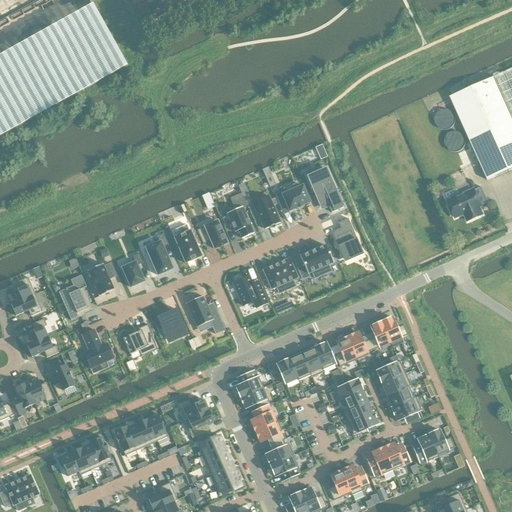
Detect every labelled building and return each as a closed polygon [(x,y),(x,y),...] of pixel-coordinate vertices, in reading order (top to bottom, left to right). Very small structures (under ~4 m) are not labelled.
[(511,69),(494,78),(511,118),(511,69)] [(511,118),(494,78),(450,98),(487,181),(511,169),(511,118)] [(318,175),(308,180),(320,207),(328,204),(332,213),(343,208),(326,169),(317,173),(318,175)] [(272,176),(266,179),(270,188),(274,186),(273,184),(275,183),(272,176)] [(303,186),(282,195),(289,212),(297,208),(302,206),(310,203),(303,186)] [(474,190),(448,202),(450,206),(448,207),(451,214),(453,214),(455,218),(464,214),(468,221),(482,215),(479,207),(481,206),(488,203),(481,187),(474,190)] [(215,206),(209,193),(202,196),(208,209),(215,206)] [(269,197),(253,204),(264,229),(280,222),(273,207),(270,201),(269,197)] [(242,207),(227,214),(235,233),(238,231),(242,239),(254,234),(242,207)] [(342,232),(333,236),(342,255),(341,256),(345,263),(363,255),(360,247),(359,247),(355,238),(348,220),(348,219),(338,223),(338,224),(339,224),(339,225),(342,232)] [(217,222),(197,231),(203,245),(211,241),(212,244),(214,250),(227,244),(217,222)] [(181,235),(174,238),(185,264),(201,257),(190,231),(189,232),(186,226),(178,229),(181,235)] [(159,243),(146,248),(158,276),(172,269),(163,248),(168,245),(163,234),(157,237),(159,243)] [(302,262),(296,265),(302,280),(309,277),(308,274),(312,273),(315,279),(331,272),(328,266),(333,263),(325,246),(300,257),(302,262)] [(106,249),(101,251),(104,258),(109,256),(106,249)] [(135,262),(122,268),(130,288),(144,282),(137,266),(143,263),(139,254),(133,257),(135,262)] [(263,270),(262,270),(263,271),(271,289),(271,290),(272,290),(272,289),(276,288),(279,294),(295,287),(293,280),(297,279),(298,278),(297,277),(289,260),(290,260),(289,259),(288,259),(264,270),(263,270)] [(103,265),(87,272),(88,272),(99,296),(98,297),(99,297),(114,290),(113,290),(109,280),(116,277),(111,264),(103,267),(103,266),(103,265)] [(73,286),(58,293),(71,321),(82,316),(81,315),(85,313),(93,309),(84,288),(86,287),(81,276),(86,287),(76,291),(74,286),(73,286)] [(249,276),(233,283),(243,306),(253,302),(256,308),(268,303),(259,281),(253,284),(249,276)] [(19,289),(6,294),(11,306),(35,295),(28,278),(16,283),(19,289)] [(35,295),(11,306),(16,316),(28,311),(31,317),(43,312),(35,295)] [(203,297),(186,304),(197,328),(210,322),(215,335),(225,330),(215,308),(209,311),(203,297)] [(282,305),(275,309),(277,314),(285,311),(282,305)] [(168,314),(158,318),(166,337),(170,335),(172,340),(178,338),(187,334),(177,310),(168,314)] [(382,322),(381,323),(391,345),(402,340),(401,338),(407,335),(403,325),(397,328),(392,318),(390,319),(381,322),(382,322)] [(35,330),(22,336),(27,347),(48,338),(44,328),(47,326),(44,319),(32,325),(35,330)] [(375,338),(369,340),(373,350),(390,343),(390,345),(391,345),(381,323),(372,326),(370,327),(375,338)] [(135,333),(123,338),(130,355),(139,351),(142,357),(157,350),(152,337),(153,337),(148,325),(137,330),(139,333),(136,334),(135,333)] [(94,330),(82,336),(89,351),(84,354),(90,369),(99,366),(101,371),(108,368),(106,362),(113,359),(107,344),(101,346),(94,330)] [(358,333),(347,337),(357,360),(368,355),(367,353),(373,350),(369,340),(363,343),(358,333)] [(341,353),(334,356),(340,367),(357,360),(347,337),(336,342),(341,353)] [(48,338),(27,347),(32,358),(44,352),(47,358),(59,353),(56,346),(52,348),(48,338)] [(318,347),(313,349),(324,373),(324,372),(323,370),(335,365),(326,344),(323,345),(323,343),(317,345),(318,347)] [(307,352),(301,354),(312,378),(324,373),(313,349),(312,350),(311,349),(306,351),(307,352)] [(78,360),(74,351),(68,353),(72,362),(78,360)] [(401,352),(396,355),(398,362),(404,359),(401,352)] [(301,354),(289,360),(298,381),(310,376),(311,378),(312,378),(301,354)] [(279,364),(277,365),(285,384),(297,379),(298,381),(289,360),(288,360),(279,364)] [(400,361),(376,372),(377,374),(381,383),(382,384),(405,374),(400,361)] [(59,383),(53,386),(58,397),(65,394),(64,391),(75,386),(72,379),(74,378),(71,371),(68,372),(65,365),(53,371),(59,383)] [(272,365),(267,367),(269,373),(275,371),(272,365)] [(242,384),(236,387),(237,389),(236,390),(240,398),(263,388),(255,371),(239,378),(242,384)] [(405,374),(382,384),(387,396),(411,386),(405,374)] [(29,379),(24,382),(34,405),(45,400),(47,403),(54,400),(46,383),(40,385),(37,379),(30,382),(29,379)] [(339,388),(333,390),(338,402),(362,392),(362,390),(358,381),(357,380),(350,383),(344,386),(339,388)] [(18,399),(12,402),(18,416),(26,412),(24,409),(34,405),(24,382),(24,384),(14,389),(18,399)] [(411,386),(387,396),(392,408),(391,408),(391,409),(416,398),(414,399),(409,387),(411,386)] [(263,388),(240,398),(245,409),(256,405),(258,410),(254,412),(270,405),(263,388)] [(362,392),(338,402),(339,402),(343,400),(347,410),(343,412),(343,413),(367,403),(362,392)] [(189,400),(177,405),(185,422),(209,411),(204,400),(198,403),(196,397),(189,400)] [(416,398),(391,409),(397,421),(421,411),(416,398)] [(0,400),(0,421),(14,416),(8,404),(2,406),(0,400)] [(367,403),(343,413),(348,424),(373,413),(371,413),(367,403)] [(257,418),(250,421),(255,432),(278,422),(275,423),(268,407),(270,406),(270,405),(254,412),(257,418)] [(209,411),(185,422),(192,439),(204,434),(201,428),(214,422),(209,411)] [(373,413),(348,424),(353,435),(378,425),(373,413)] [(158,415),(147,420),(157,442),(168,438),(162,426),(163,425),(162,423),(161,423),(158,415)] [(295,415),(289,417),(293,427),(299,425),(295,415)] [(147,420),(136,424),(146,447),(157,442),(147,420)] [(278,422),(255,432),(260,443),(270,439),(273,445),(285,439),(278,422)] [(126,427),(125,427),(136,451),(146,447),(136,424),(126,429),(126,427)] [(125,427),(114,432),(117,439),(116,439),(118,444),(119,444),(125,456),(136,451),(125,427)] [(429,435),(428,435),(438,458),(449,453),(448,451),(454,448),(450,438),(444,441),(439,430),(437,431),(428,435),(429,435)] [(420,446),(413,449),(420,465),(438,458),(428,435),(417,440),(420,446)] [(220,436),(200,444),(205,455),(224,446),(220,436)] [(101,438),(90,442),(101,467),(112,462),(107,449),(108,449),(106,444),(105,444),(101,438)] [(276,451),(265,455),(270,466),(294,456),(289,445),(286,446),(283,441),(285,440),(285,439),(273,445),(276,451)] [(91,444),(81,449),(91,471),(101,467),(90,442),(90,443),(91,444)] [(394,444),(383,448),(392,471),(410,463),(403,447),(396,450),(394,444)] [(224,446),(205,455),(209,465),(228,456),(224,446)] [(375,460),(368,463),(375,479),(392,471),(383,448),(372,453),(375,460)] [(81,449),(70,453),(80,476),(91,471),(81,449)] [(70,453),(59,458),(63,466),(62,467),(63,469),(64,469),(68,477),(78,473),(80,476),(70,453)] [(228,456),(209,465),(214,475),(233,466),(228,456)] [(294,456),(270,466),(270,467),(274,475),(275,477),(281,474),(284,481),(300,474),(293,457),(294,456)] [(343,470),(341,471),(352,496),(363,491),(362,489),(368,486),(361,470),(355,473),(352,466),(351,467),(350,465),(342,468),(343,470)] [(233,466),(214,475),(218,484),(239,475),(237,470),(235,471),(233,466)] [(335,486),(328,489),(334,501),(351,494),(352,496),(341,471),(330,476),(335,486)] [(7,491),(0,494),(0,495),(5,507),(12,504),(13,505),(13,506),(14,506),(15,505),(18,511),(26,508),(24,501),(32,498),(38,495),(39,495),(39,494),(38,494),(31,476),(30,475),(29,476),(6,486),(5,486),(4,487),(5,488),(5,487),(7,491)] [(239,475),(218,484),(222,495),(242,486),(239,481),(241,480),(239,475)] [(161,495),(148,500),(153,511),(177,500),(170,483),(158,489),(161,495)] [(310,488),(300,493),(307,511),(317,511),(327,508),(322,496),(315,499),(310,488)] [(293,508),(287,511),(307,511),(300,493),(299,493),(291,497),(289,498),(293,508)] [(449,505),(437,510),(438,511),(462,511),(466,510),(459,494),(447,499),(449,505)] [(376,495),(371,498),(374,505),(375,506),(380,503),(376,495)] [(177,500),(153,511),(182,511),(182,510),(178,511),(174,502),(177,501),(177,500)]
